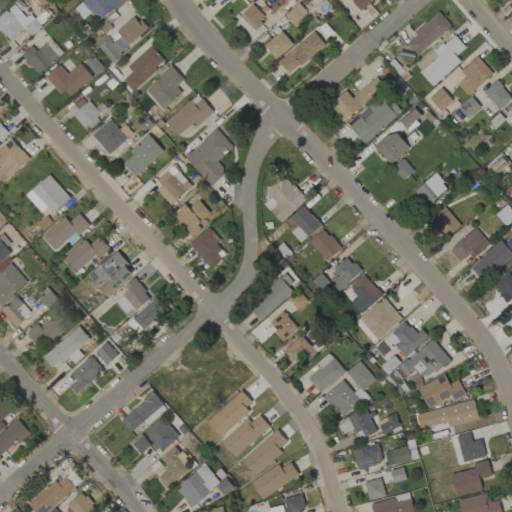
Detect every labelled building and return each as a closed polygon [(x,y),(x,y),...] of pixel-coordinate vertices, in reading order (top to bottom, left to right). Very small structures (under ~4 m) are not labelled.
[(0,0),(0,10),(10,2),(8,0),(0,0)] [(84,0),(74,9),(83,19),(90,12),(99,22),(124,0),(84,0)] [(373,0),(352,0),(351,1),(360,11),(373,0)] [(266,18),(252,4),(236,21),(250,35),(266,18)] [(0,16),(0,26),(10,39),(29,22),(14,5),(0,16)] [(405,42),(418,55),(450,25),(438,12),(405,42)] [(111,62),(147,29),(135,16),(117,32),(121,36),(113,43),(106,36),(96,45),(111,62)] [(293,44),(281,31),(264,46),(276,60),(293,44)] [(278,63),(290,75),(324,44),(312,31),(278,63)] [(465,47),(453,34),(434,52),(437,56),(419,72),(433,86),(460,61),(456,56),(465,47)] [(39,75),(62,53),(50,40),(37,52),(31,46),(21,55),(39,75)] [(127,68),(131,72),(122,80),(132,91),(165,61),(150,46),(127,68)] [(468,96),(493,73),(477,56),(460,71),(465,77),(457,85),(468,96)] [(46,76),(66,99),(92,77),(80,63),(67,74),(60,65),(46,76)] [(176,86),(183,79),(171,66),(144,90),(161,108),(180,91),(176,86)] [(345,120),(383,86),(375,78),(353,98),(345,91),(331,104),(345,120)] [(483,93),(499,110),(511,98),(496,81),(483,93)] [(440,111),(452,101),(441,88),(429,98),(440,111)] [(194,128),(212,110),(197,94),(168,122),(180,134),(191,124),(194,128)] [(366,145),(399,111),(381,94),(348,128),(366,145)] [(102,103),(94,109),(85,97),(69,109),(84,128),(107,110),(102,103)] [(511,128),(511,109),(503,117),(511,128)] [(117,128),(111,120),(91,133),(106,154),(133,136),(124,124),(117,128)] [(0,139),(8,133),(0,122),(0,139)] [(217,161),(233,148),(217,129),(184,156),(210,187),(226,173),(217,161)] [(390,165),(409,147),(393,130),(374,148),(390,165)] [(129,151),(132,155),(122,164),(135,177),(163,150),(147,134),(129,151)] [(0,181),(2,184),(29,159),(10,139),(0,148),(0,181)] [(404,179),(412,171),(402,160),(393,168),(404,179)] [(153,183),(172,204),(192,186),(172,165),(153,183)] [(447,187),(434,173),(414,192),(427,206),(447,187)] [(70,197),(48,174),(25,196),(41,213),(46,207),(52,213),(70,197)] [(306,199),(284,176),(266,193),(270,198),(263,204),(281,222),(306,199)] [(185,203),(171,215),(188,235),(211,215),(199,200),(189,208),(185,203)] [(506,226),(511,220),(511,210),(507,205),(495,214),(506,226)] [(320,225),(303,206),(290,218),(297,226),(290,232),(300,243),(320,225)] [(431,218),(447,238),(461,227),(445,207),(431,218)] [(89,226),(78,213),(69,222),(64,216),(42,237),(54,251),(75,232),(79,236),(89,226)] [(489,245),(476,228),(449,249),(459,262),(469,255),(472,259),(489,245)] [(226,250),(206,229),(188,246),(208,267),(226,250)] [(310,239),(323,261),(340,251),(327,229),(310,239)] [(0,263),(14,253),(0,234),(0,263)] [(62,258),(74,275),(108,248),(99,237),(89,245),(85,240),(62,258)] [(471,267),(483,281),(511,254),(511,253),(500,241),(471,267)] [(89,276),(97,285),(104,278),(114,290),(134,272),(115,252),(89,276)] [(333,269),(339,277),(330,285),(337,293),(361,271),(347,256),(333,269)] [(0,271),(0,304),(2,306),(28,282),(10,263),(0,271)] [(293,282),(283,272),(248,309),(261,322),(291,290),(288,287),(293,282)] [(511,300),(511,278),(506,273),(493,287),(510,303),(511,300)] [(350,302),(361,314),(382,295),(363,275),(349,288),(357,296),(350,302)] [(150,301),(135,278),(123,285),(128,293),(116,300),(126,316),(150,301)] [(2,311),(16,326),(30,313),(16,297),(2,311)] [(169,313),(155,298),(133,319),(143,330),(158,316),(162,320),(169,313)] [(377,340),(402,318),(384,298),(359,320),(377,340)] [(268,324),(283,342),(298,329),(283,311),(268,324)] [(37,324),(26,334),(36,346),(44,339),(48,344),(65,330),(53,316),(40,327),(37,324)] [(428,337),(421,329),(416,334),(404,321),(391,333),(398,341),(394,345),(405,358),(428,337)] [(43,358),(53,369),(67,356),(74,364),(83,356),(78,349),(89,339),(78,326),(43,358)] [(284,351),(299,368),(316,353),(300,336),(284,351)] [(449,361),(434,340),(397,366),(411,387),(449,361)] [(117,355),(106,343),(95,352),(107,365),(117,355)] [(307,379),(319,393),(345,372),(329,353),(316,363),(320,368),(307,379)] [(75,394),(104,371),(92,356),(70,373),(77,381),(69,387),(75,394)] [(346,372),(362,392),(375,380),(359,361),(346,372)] [(450,397),(452,401),(465,395),(458,380),(449,384),(444,375),(417,387),(427,408),(450,397)] [(340,418),(360,402),(342,381),(323,396),(340,418)] [(254,405),(241,390),(207,422),(220,436),(254,405)] [(147,425),(166,409),(153,393),(121,420),(131,432),(144,421),(147,425)] [(479,420),(473,400),(423,413),(427,427),(449,422),(450,427),(479,420)] [(341,434),(353,430),(356,439),(375,432),(367,409),(336,420),(341,434)] [(383,436),(401,428),(395,414),(377,421),(383,436)] [(221,442),(235,457),(269,426),(259,415),(251,423),(247,418),(221,442)] [(145,432),(163,452),(179,436),(161,417),(145,432)] [(0,436),(0,456),(30,435),(20,422),(0,436)] [(242,459),(254,474),(289,445),(277,430),(242,459)] [(457,436),(462,462),(485,457),(481,440),(471,442),(470,434),(457,436)] [(131,444),(140,454),(150,445),(141,435),(131,444)] [(352,450),(357,469),(382,462),(377,443),(352,450)] [(161,459),(168,467),(158,478),(167,488),(188,469),(182,463),(187,458),(175,446),(161,459)] [(408,451),(408,447),(392,449),(394,463),(417,460),(416,450),(408,451)] [(455,495),(482,490),(479,479),(491,476),(487,461),(473,463),(474,469),(451,474),(455,495)] [(250,481),(261,499),(298,476),(290,462),(281,468),(279,464),(250,481)] [(193,508),(220,482),(203,464),(176,490),(193,508)] [(28,503),(35,511),(45,511),(75,488),(64,475),(28,503)] [(368,500),(384,497),(381,479),(364,482),(368,500)] [(66,503),(70,510),(66,511),(93,511),(94,511),(83,493),(66,503)] [(413,511),(409,493),(370,504),(372,511),(413,511)] [(500,511),(498,500),(487,503),(485,493),(457,500),(460,511),(500,511)] [(303,511),(303,496),(284,497),(284,511),(303,511)]
